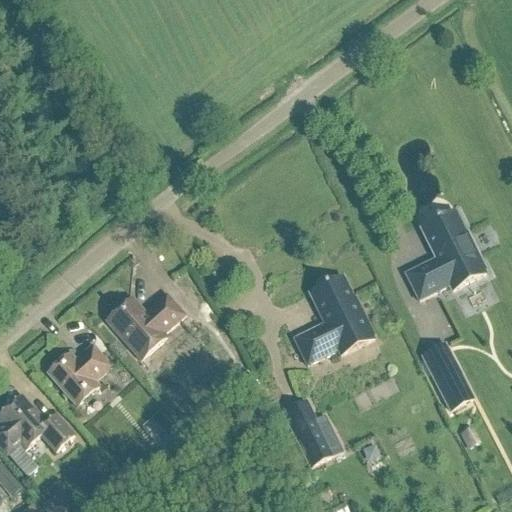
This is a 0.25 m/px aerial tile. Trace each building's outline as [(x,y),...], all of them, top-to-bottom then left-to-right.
[(405,278),(419,308),(450,292),(452,298),(488,280),(486,277),(489,275),(469,236),(467,238),(456,216),(448,220),(442,219),(439,219),(437,220),(433,222),(431,223),(430,226),(430,230),(420,234),(434,264),(405,278)] [(319,285),(318,290),(318,294),(310,299),(325,329),(294,344),(307,371),(338,356),(340,361),(375,344),(373,341),(375,340),(356,302),(354,303),(344,282),(335,286),(332,283),(327,282),(323,283),(319,285)] [(147,320),(133,303),(106,327),(141,366),(168,342),(165,339),(186,321),(167,299),(166,300),(167,302),(147,320)] [(476,405),(447,348),(421,361),(450,418),(476,405)] [(100,391),(95,386),(111,372),(93,351),(77,365),(71,358),(48,378),(77,411),(100,391)] [(219,400),(221,402),(217,406),(224,414),(230,409),(233,413),(260,389),(248,375),(219,400)] [(46,429),(21,402),(0,420),(0,424),(2,427),(0,428),(0,454),(7,463),(20,451),(24,456),(41,441),(56,457),(74,441),(56,420),(46,429)] [(312,474),(336,461),(344,457),(325,420),(317,424),(307,405),(282,418),(312,474)] [(186,437),(166,428),(159,444),(178,453),(186,437)] [(478,439),(464,446),(468,453),(482,447),(478,439)] [(86,459),(84,475),(88,480),(103,469),(92,455),(86,459)] [(23,493),(3,469),(0,471),(0,487),(12,502),(23,493)] [(80,511),(71,501),(69,503),(61,495),(53,503),(52,502),(42,511),(80,511)]
